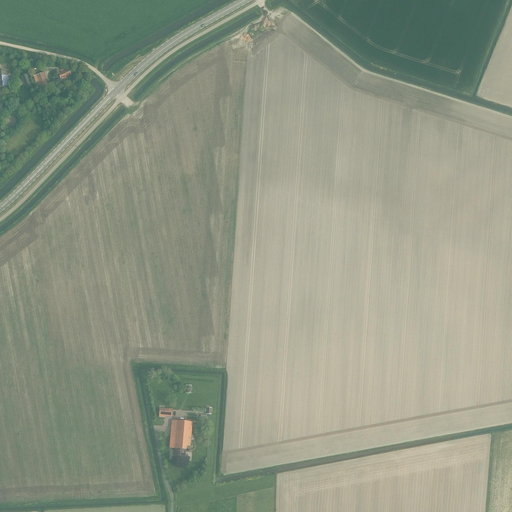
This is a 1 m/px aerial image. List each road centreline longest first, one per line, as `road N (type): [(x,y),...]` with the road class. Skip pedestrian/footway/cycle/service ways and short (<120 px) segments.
road 1 (secondary): [(0,208),(116,90)]
road 2 (secondary): [(116,90),(162,48),(245,0)]
road 3 (unclassified): [(0,43),(79,61),(116,90)]
